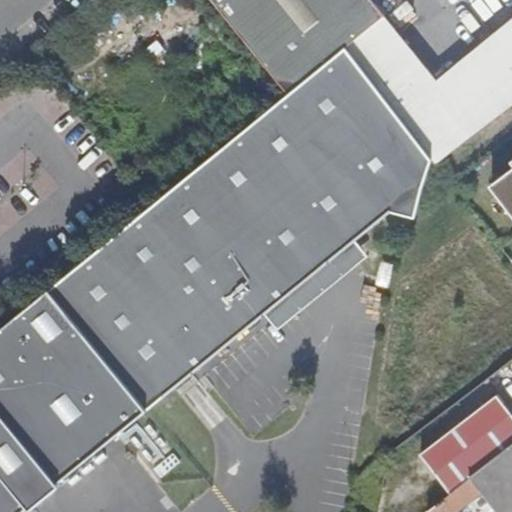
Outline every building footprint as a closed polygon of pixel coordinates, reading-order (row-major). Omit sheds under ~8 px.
[(377,23),(385,16),(372,0),(213,0),(290,93),(347,47),(368,75),(369,77),(400,52),(377,23)] [(511,104),(511,18),(438,79),(385,16),(377,23),(400,52),(369,77),(433,159),(436,162),(511,104)] [(290,93),(51,290),(149,409),(394,212),(419,217),(421,207),(424,189),(430,170),(433,159),(369,77),(368,75),(347,47),(290,93)] [(511,170),(491,187),(511,214),(511,170)] [(0,511),(24,511),(32,506),(35,509),(63,486),(61,482),(149,409),(51,290),(0,332),(0,511)] [(511,511),(511,446),(471,479),(482,492),(497,511),(511,511)] [(430,506),(473,476),(467,467),(424,497),(430,506)] [(471,479),(428,511),(456,511),(482,492),(471,479)]
